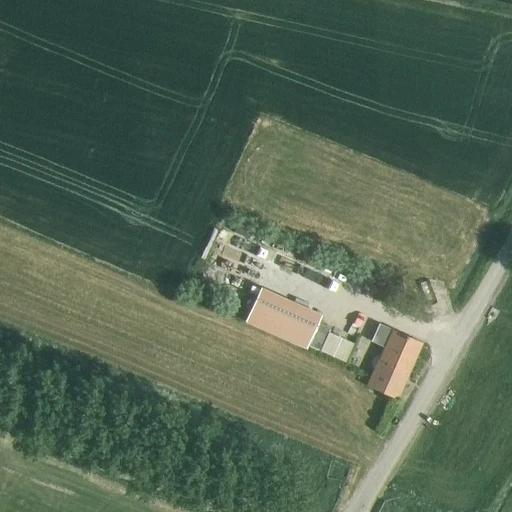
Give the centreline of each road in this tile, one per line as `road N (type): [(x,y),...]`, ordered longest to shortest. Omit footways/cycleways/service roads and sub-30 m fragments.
road 1 (unclassified): [(357,511),(511,242)]
road 2 (unclassified): [(255,511),(0,415)]
